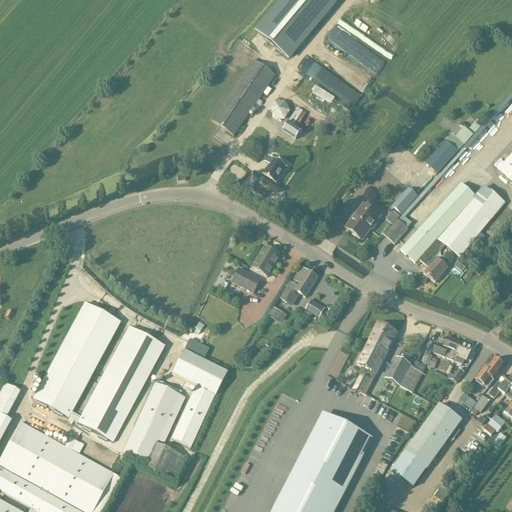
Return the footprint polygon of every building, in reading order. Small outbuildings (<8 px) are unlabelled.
[(338,0),(284,0),(257,33),(273,46),(288,59),(338,0)] [(379,22),(370,31),(393,54),(402,45),(379,22)] [(375,81),(325,43),(316,56),(366,93),(375,81)] [(365,51),(359,65),(379,74),(385,60),(365,51)] [(233,137),(275,77),(253,61),(211,122),(233,137)] [(363,91),(312,62),(303,77),(354,106),(363,91)] [(301,88),(330,106),(335,99),(305,81),(301,88)] [(273,120),(286,121),(288,102),(274,101),(273,120)] [(295,141),(299,134),(301,131),(297,128),(305,115),(297,110),(288,123),(282,133),(295,141)] [(445,143),(425,165),(437,176),(457,154),(445,143)] [(511,157),(498,173),(511,186),(511,157)] [(263,176),(262,176),(276,185),(276,184),(286,169),(287,169),(273,159),(273,160),(272,160),(269,158),(266,163),(270,166),(263,176)] [(458,258),(470,244),(504,204),(488,191),(484,188),(476,198),(461,185),(400,251),(415,265),(419,261),(437,240),(445,246),(458,258)] [(401,216),(417,198),(408,190),(392,208),(401,216)] [(364,206),(346,230),(362,241),(370,230),(371,230),(376,224),(375,223),(379,217),(364,206)] [(384,237),(394,246),(408,231),(406,230),(411,224),(407,221),(402,226),(397,222),(384,237)] [(437,240),(419,261),(429,270),(425,275),(435,284),(447,270),(434,259),(445,246),(437,240)] [(267,279),(280,258),(265,249),(252,269),(267,279)] [(462,273),(468,267),(460,260),(454,267),(462,273)] [(293,305),(299,295),(305,299),(317,279),(301,269),(294,281),(299,284),(297,288),(291,284),(281,300),(288,304),(289,302),(293,305)] [(253,295),(260,281),(239,270),(232,284),(253,295)] [(311,302),(305,311),(318,319),(324,311),(311,302)] [(87,384),(120,325),(84,305),(41,384),(32,401),(68,420),(71,416),(87,384)] [(274,309),(269,318),(275,322),(280,313),(274,309)] [(7,311),(4,318),(10,321),(13,313),(7,311)] [(199,324),(193,332),(198,335),(203,327),(199,324)] [(378,325),(357,366),(362,368),(358,376),(360,377),(366,380),(358,394),(359,394),(365,397),(372,383),(376,376),(387,355),(397,335),(378,325)] [(112,444),(145,384),(164,349),(129,329),(99,384),(79,420),(77,425),(112,444)] [(456,358),(462,345),(447,339),(446,343),(439,340),(433,354),(454,363),(457,358),(456,358)] [(182,352),(171,376),(196,389),(171,440),(190,450),(227,374),(203,363),(209,350),(189,341),(183,353),(182,352)] [(457,358),(454,363),(457,364),(462,367),(464,362),(467,362),(472,349),(462,345),(456,358),(457,358)] [(341,351),(330,373),(338,377),(349,355),(341,351)] [(427,355),(423,365),(428,368),(431,359),(432,358),(427,355)] [(431,359),(428,368),(434,370),(437,361),(431,359)] [(400,388),(410,367),(396,360),(385,381),(400,388)] [(488,390),(504,368),(504,367),(504,365),(501,364),(499,364),(496,361),(494,362),(486,372),(483,370),(476,381),(486,388),(488,390)] [(411,368),(410,367),(400,388),(412,394),(423,374),(422,374),(425,368),(414,362),(411,368)] [(458,370),(450,381),(456,384),(464,374),(458,370)] [(511,386),(511,379),(509,377),(502,386),(498,384),(489,396),(494,400),(500,393),(505,397),(509,392),(508,392),(511,386)] [(4,385),(0,393),(0,435),(12,412),(9,411),(19,393),(4,385)] [(164,445),(186,400),(178,397),(154,385),(138,420),(122,452),(144,463),(153,444),(157,446),(158,443),(164,445)] [(476,416),(478,413),(480,414),(489,403),(483,398),(471,413),(476,416)] [(469,400),(465,406),(471,411),(476,405),(469,400)] [(404,455),(391,473),(413,489),(427,471),(462,423),(439,406),(404,455)] [(68,420),(67,423),(72,426),(73,423),(77,425),(79,420),(71,416),(68,420)] [(331,511),(369,440),(324,417),(275,511),(331,511)] [(403,417),(398,428),(408,433),(415,423),(407,419),(403,417)] [(505,424),(496,417),(488,426),(484,431),(491,438),(496,432),(498,434),(505,424)] [(71,452),(20,424),(0,460),(0,471),(3,473),(0,477),(0,494),(30,511),(29,511),(16,511),(0,503),(0,511),(102,511),(121,479),(78,456),(71,452)] [(500,435),(493,445),(499,449),(506,439),(500,435)] [(76,443),(71,452),(78,456),(83,446),(76,443)] [(174,486),(186,459),(157,446),(155,445),(153,444),(144,463),(146,464),(142,471),(174,486)] [(441,488),(438,492),(447,499),(450,495),(441,488)] [(434,498),(431,501),(441,508),(444,505),(443,505),(434,498)]
